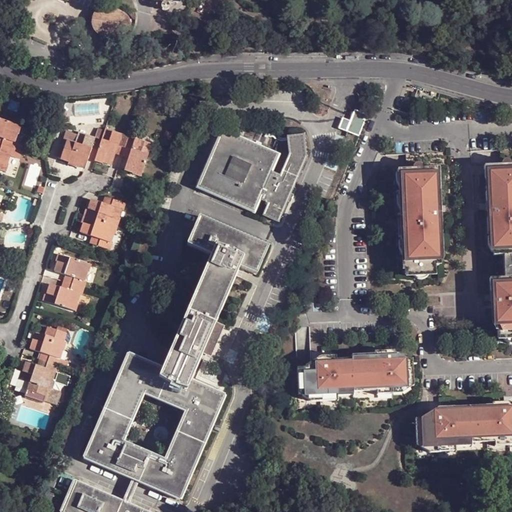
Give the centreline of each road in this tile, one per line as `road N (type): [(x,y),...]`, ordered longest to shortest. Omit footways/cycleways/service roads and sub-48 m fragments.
road 1 (residential): [(511,97),(404,70),(351,69),(214,69),(59,90),(0,62)]
road 2 (residential): [(94,175),(59,197),(16,330)]
